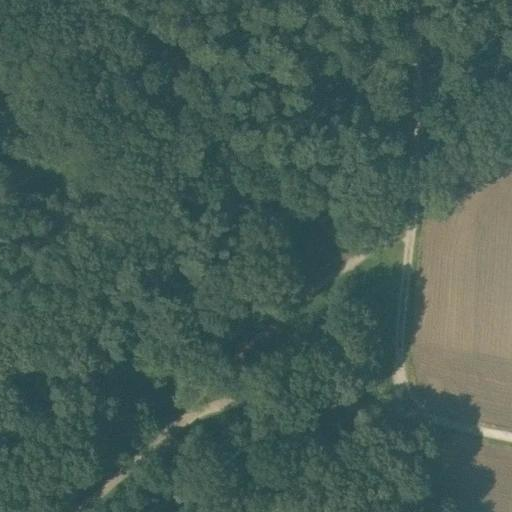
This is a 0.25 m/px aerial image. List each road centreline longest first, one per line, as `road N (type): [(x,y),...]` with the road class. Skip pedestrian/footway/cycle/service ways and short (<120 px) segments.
road 1 (track): [(411,0),(411,224),(392,353),(407,418)]
road 2 (track): [(77,511),(201,405),(266,398),(407,418)]
